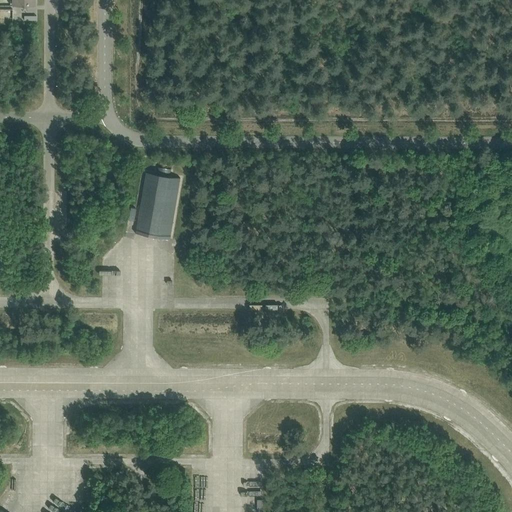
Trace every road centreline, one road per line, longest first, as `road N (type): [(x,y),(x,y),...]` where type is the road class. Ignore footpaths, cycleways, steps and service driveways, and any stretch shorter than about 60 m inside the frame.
road 1 (unclassified): [(511,139),(131,138),(107,115),(104,0)]
road 2 (track): [(511,117),(160,119),(145,112),(138,95)]
